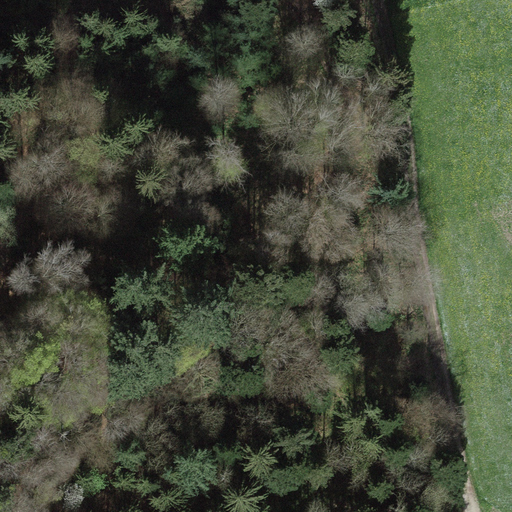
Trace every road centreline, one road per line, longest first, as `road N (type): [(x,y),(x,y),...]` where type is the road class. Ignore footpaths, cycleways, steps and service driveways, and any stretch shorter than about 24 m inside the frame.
road 1 (track): [(295,0),(356,142),(425,261)]
road 2 (track): [(425,261),(378,0)]
